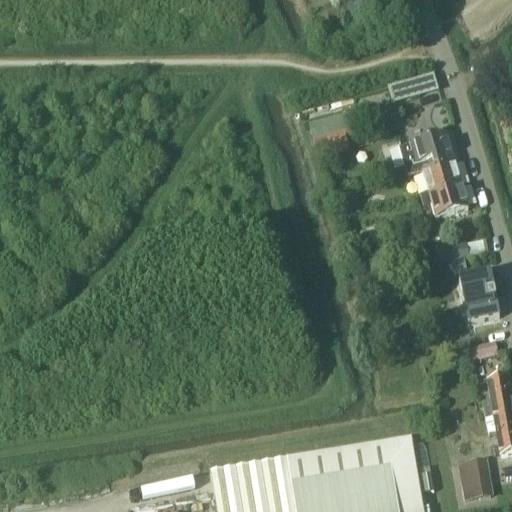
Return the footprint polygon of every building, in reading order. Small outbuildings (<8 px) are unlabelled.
[(314,150),(352,140),(346,118),(308,128),(314,150)] [(452,170),(444,142),(415,150),(398,155),(403,172),(420,167),(420,169),(431,166),(433,175),(452,170)] [(452,170),(433,175),(431,166),(420,169),(420,167),(403,172),(406,184),(421,180),(426,198),(419,200),(420,206),(458,194),(452,170)] [(464,217),(458,194),(420,206),(422,212),(429,210),(433,226),(464,217)] [(354,196),(337,201),(341,215),(358,210),(354,196)] [(433,253),(436,267),(468,260),(465,246),(433,253)] [(498,325),(488,284),(456,291),(466,332),(498,325)] [(495,362),(492,350),(461,356),(466,376),(473,374),(471,367),(495,362)] [(511,422),(511,409),(507,386),(487,390),(490,405),(481,406),(483,416),(485,428),(511,422)] [(511,462),(511,422),(485,428),(488,442),(497,440),(502,464),(511,462)] [(285,463),(209,476),(214,511),(421,511),(419,494),(416,478),(410,442),(285,463)] [(486,464),(456,469),(462,507),(492,502),(486,464)] [(429,475),(416,478),(419,494),(432,492),(429,475)]
